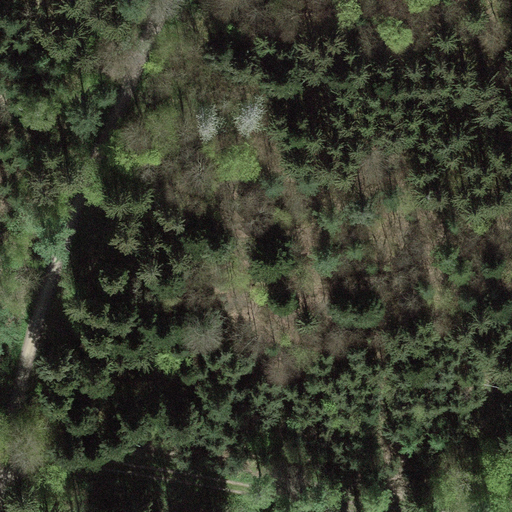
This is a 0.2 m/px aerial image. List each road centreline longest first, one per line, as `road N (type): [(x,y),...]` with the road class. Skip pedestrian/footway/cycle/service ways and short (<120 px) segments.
road 1 (track): [(162,0),(40,308),(0,472)]
road 2 (track): [(3,445),(333,505),(465,511)]
